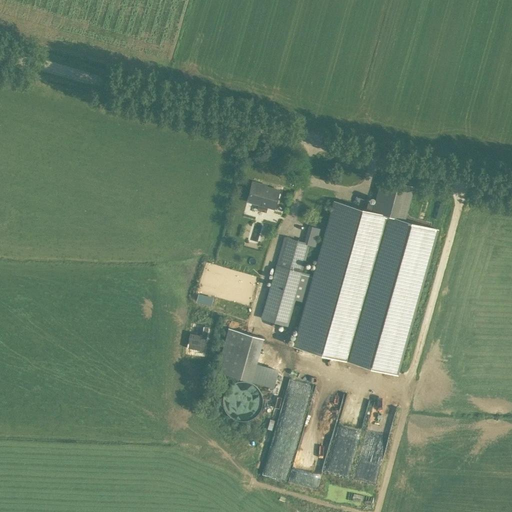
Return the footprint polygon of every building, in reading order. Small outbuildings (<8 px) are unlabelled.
[(293,346),(383,371),(424,226),(404,220),(413,187),(382,178),(374,204),(368,202),(366,209),(337,200),(316,275),(303,271),(310,245),(316,247),(321,228),(312,226),(313,225),(310,224),(309,225),(308,225),(303,242),(284,236),(271,281),(261,318),(288,326),(300,284),(309,286),(293,346)] [(252,182),(247,201),(259,204),(258,209),(266,212),(267,206),(274,208),(278,190),(260,185),(260,184),(252,182)] [(204,350),(208,326),(202,325),(201,334),(188,331),(186,346),(204,350)] [(273,385),(277,367),(254,362),(260,335),(226,327),(216,371),(273,385)] [(290,377),(284,400),(291,402),(292,399),(299,401),(296,410),(300,411),(302,406),(307,407),(308,400),(310,400),(315,383),(290,377)] [(262,403),(263,401),(262,399),(262,397),(262,395),(261,393),(260,391),(259,389),(257,387),(256,386),(254,385),(253,383),(251,383),(249,382),(247,381),(245,381),(243,381),(241,381),(238,381),(236,382),(234,383),(233,383),(231,385),(229,386),(228,387),(226,389),(225,391),(224,393),(224,395),(223,397),(223,399),(223,401),(223,403),(223,405),(224,407),(224,409),(225,411),(226,412),(228,414),(229,416),(230,417),(231,417),(233,418),(234,419),(236,420),(238,420),(241,421),(243,421),(245,421),(247,420),(249,420),(251,419),(253,418),(254,417),(256,416),(257,414),(259,412),(260,411),(261,409),(262,407),(262,405),(262,403)]
